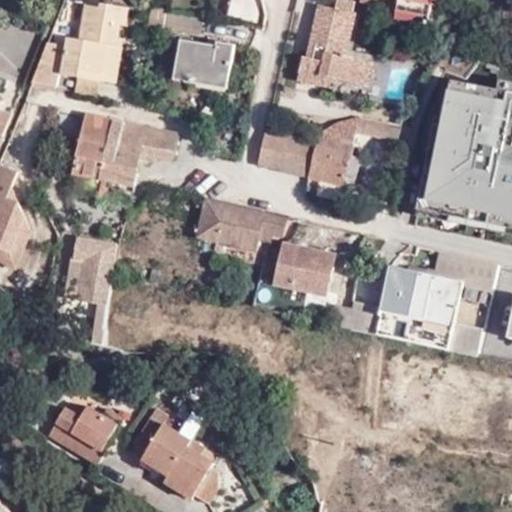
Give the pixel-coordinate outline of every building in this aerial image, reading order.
[(362,86),(368,61),(343,55),(354,2),(344,0),(336,0),(334,9),(319,6),(311,44),(316,45),(313,58),(308,57),(303,56),(298,81),(321,85),(323,77),(337,80),(362,86)] [(437,7),(437,0),(397,0),(399,0),(395,18),(429,24),(431,6),(437,7)] [(63,75),(80,77),(102,81),(103,81),(108,48),(112,49),(114,39),(117,40),(120,26),(123,7),(101,4),(101,6),(86,5),(80,39),(69,37),(63,75)] [(128,8),(123,7),(120,26),(125,26),(128,8)] [(167,11),(151,8),(148,24),(164,27),(164,26),(167,11)] [(205,17),(167,11),(164,26),(203,32),(205,17)] [(108,48),(103,81),(115,84),(123,40),(117,40),(114,39),(112,49),(108,48)] [(195,76),(229,82),(235,45),(217,41),(216,46),(181,40),(174,80),(193,83),(195,76)] [(316,45),(311,44),(308,57),(313,58),(316,45)] [(31,82),(35,83),(57,87),(60,64),(40,59),(31,82)] [(375,63),(368,61),(362,86),(368,87),(375,63)] [(227,89),(229,82),(195,76),(193,83),(227,89)] [(80,77),(76,91),(99,95),(102,81),(80,77)] [(335,89),(337,80),(323,77),(321,85),(335,89)] [(500,92),(447,81),(421,205),(511,223),(511,81),(502,80),(500,92)] [(99,95),(76,91),(75,95),(98,100),(99,95)] [(0,111),(0,141),(10,116),(0,111)] [(115,121),(89,115),(77,173),(103,179),(115,121)] [(320,138),(319,138),(318,143),(310,177),(344,185),(356,134),(361,118),(358,117),(340,123),(322,134),(320,138)] [(389,140),(392,124),(361,118),(356,134),(389,140)] [(115,121),(103,179),(99,198),(108,200),(112,181),(135,186),(143,154),(173,161),(179,135),(146,128),(115,121)] [(291,136),(267,131),(261,157),(286,162),(291,136)] [(259,165),(310,177),(318,143),(291,136),(286,162),(261,157),(259,165)] [(16,175),(0,168),(0,262),(17,271),(31,230),(22,210),(8,205),(16,175)] [(8,205),(22,210),(16,175),(8,205)] [(155,187),(150,206),(197,216),(200,196),(155,187)] [(288,218),(226,205),(225,207),(213,205),(211,214),(204,211),(198,237),(258,250),(260,239),(265,240),(268,233),(284,236),(288,218)] [(73,238),(68,273),(112,279),(117,244),(73,238)] [(283,244),(283,245),(274,285),(327,298),(332,274),(327,273),(329,267),(334,268),(337,256),(285,244),(283,244)] [(493,293),(499,265),(440,252),(435,275),(427,275),(427,270),(410,267),(410,271),(392,267),(384,309),(354,303),(353,306),(349,328),(403,340),(458,352),(478,357),(484,330),(457,325),(465,287),(493,293)] [(0,270),(0,290),(3,294),(11,284),(2,274),(2,273),(0,270)] [(108,308),(105,329),(119,332),(127,298),(155,304),(159,285),(114,275),(112,279),(108,308)] [(9,299),(23,312),(31,302),(18,289),(9,299)] [(338,303),(332,323),(349,328),(353,306),(338,303)] [(98,345),(105,346),(105,329),(108,308),(90,305),(83,340),(98,345)] [(511,389),(301,346),(289,404),(511,449),(511,389)] [(55,428),(103,458),(106,453),(111,445),(106,441),(110,434),(112,436),(123,418),(108,409),(93,400),(86,411),(71,401),(55,428)] [(111,403),(108,409),(123,418),(127,413),(111,403)] [(169,477),(190,442),(165,427),(164,429),(151,420),(136,446),(148,454),(146,456),(154,463),(152,466),(169,477)] [(106,441),(111,445),(116,438),(112,436),(110,434),(106,441)] [(195,446),(190,442),(169,477),(165,484),(188,498),(190,494),(196,498),(211,507),(221,492),(220,476),(214,472),(215,468),(203,460),(190,451),(195,446)] [(206,453),(195,446),(190,451),(203,460),(206,453)] [(154,463),(146,456),(143,460),(152,466),(154,463)] [(4,503),(1,505),(7,511),(10,511),(11,511),(4,503)]
